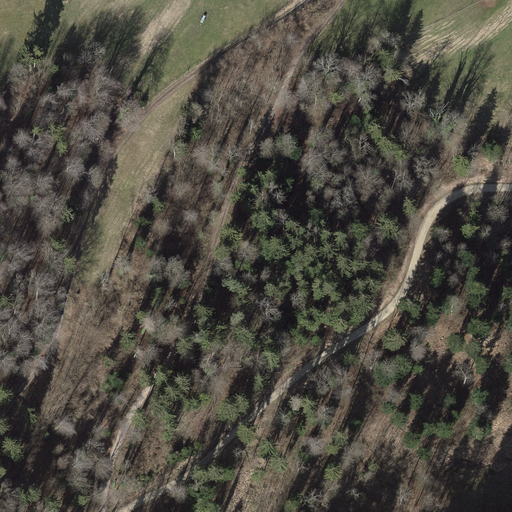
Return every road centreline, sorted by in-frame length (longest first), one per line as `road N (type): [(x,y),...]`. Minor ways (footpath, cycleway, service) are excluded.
road 1 (track): [(343,0),(257,124),(221,205),(196,306),(134,409),(110,481),(111,511)]
road 2 (track): [(305,0),(170,91),(135,124),(96,181),(49,351),(0,417)]
road 3 (track): [(511,190),(477,191),(440,208),(382,319),(127,511)]
